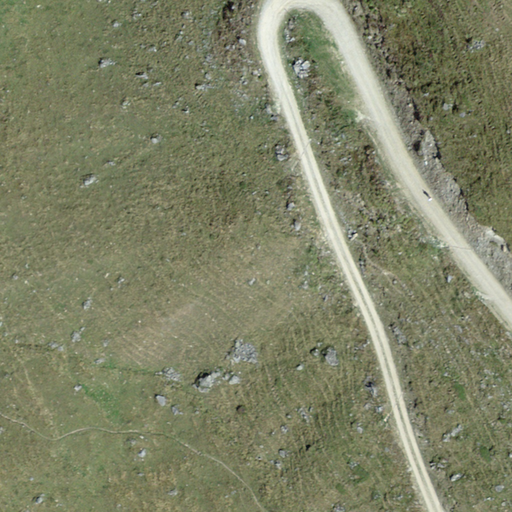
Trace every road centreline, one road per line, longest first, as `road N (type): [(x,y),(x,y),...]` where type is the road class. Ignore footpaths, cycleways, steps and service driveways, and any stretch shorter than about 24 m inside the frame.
road 1 (unclassified): [(427,511),(267,39),(269,10),(279,0)]
road 2 (unclassified): [(318,0),(397,154),(511,312)]
